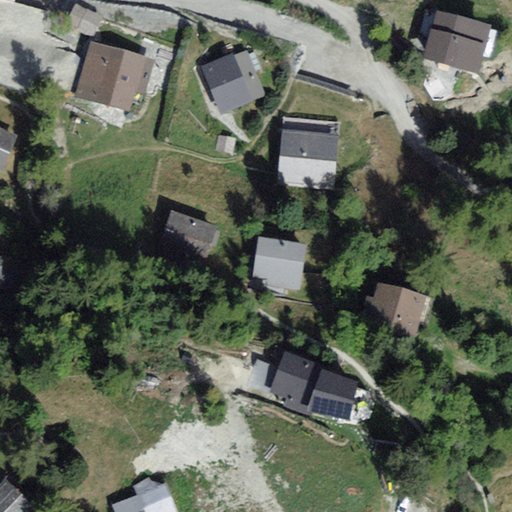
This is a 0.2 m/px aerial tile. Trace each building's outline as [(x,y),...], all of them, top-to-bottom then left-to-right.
[(489,34),(434,18),(420,63),(475,79),(489,34)] [(151,66),(88,48),(73,99),(135,117),(151,66)] [(243,53),(197,72),(217,119),(262,100),(243,53)] [(283,116),(282,131),(340,134),(341,119),(283,116)] [(18,142),(0,134),(0,178),(2,179),(18,142)] [(333,138),(283,134),(279,180),(329,184),(333,138)] [(216,233),(169,217),(156,256),(203,272),(216,233)] [(305,250),(257,244),(251,288),(299,294),(305,250)] [(423,303),(375,290),(362,338),(410,351),(423,303)] [(320,370),(282,357),(268,396),(304,410),(302,416),(346,427),(354,389),(318,376),(320,370)] [(27,511),(1,486),(0,487),(0,511),(27,511)] [(174,511),(164,488),(110,510),(110,511),(174,511)]
